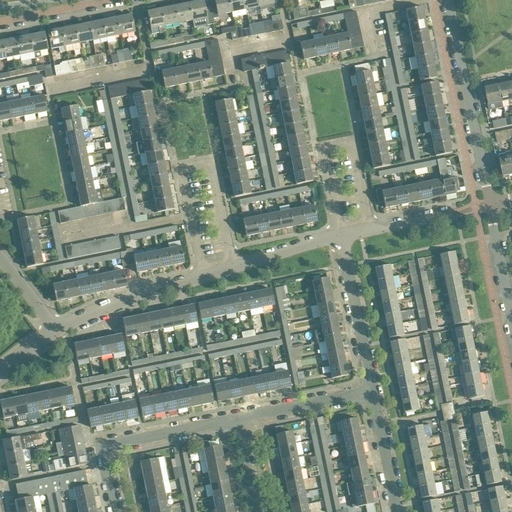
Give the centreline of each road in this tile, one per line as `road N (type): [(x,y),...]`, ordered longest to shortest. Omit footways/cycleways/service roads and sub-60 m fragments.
road 1 (residential): [(488,205),(447,0)]
road 2 (residential): [(369,229),(351,144),(322,150),(339,235)]
road 3 (residential): [(113,511),(103,454),(109,446),(237,418)]
road 4 (residential): [(372,391),(339,235)]
road 5 (residential): [(57,329),(202,276)]
road 6 (residential): [(231,266),(212,162),(180,167)]
road 7 (residential): [(237,418),(372,391)]
road 8 (residential): [(396,511),(372,391)]
